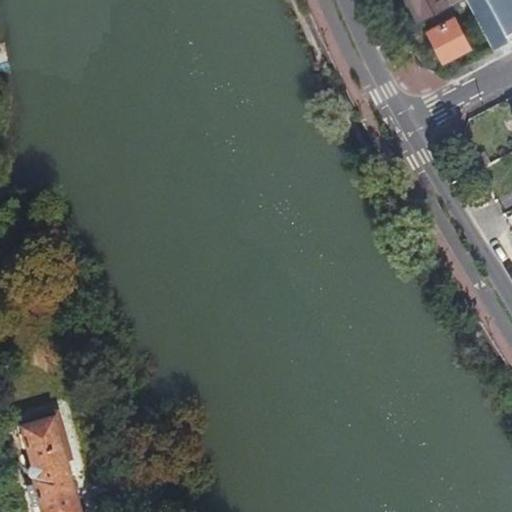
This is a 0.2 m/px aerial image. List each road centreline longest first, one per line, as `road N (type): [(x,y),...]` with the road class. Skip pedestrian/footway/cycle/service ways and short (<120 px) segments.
road 1 (tertiary): [(511,297),(407,122)]
road 2 (tertiary): [(407,122),(347,0)]
